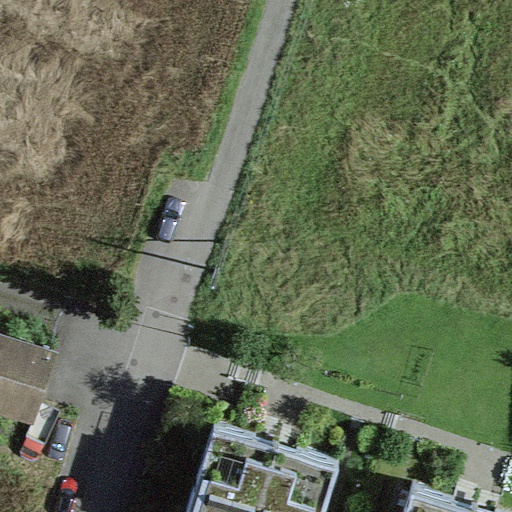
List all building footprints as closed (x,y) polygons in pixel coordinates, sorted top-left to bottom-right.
[(0,393),(32,404),(35,396),(51,346),(0,329),(0,393)] [(252,511),(276,437),(248,428),(214,418),(184,511),(252,511)] [(276,437),(252,511),(321,511),(338,456),(310,447),(276,437)] [(402,511),(470,511),(475,499),(446,490),(413,479),(402,511)] [(475,499),(470,511),(511,511),(511,510),(509,509),(475,499)]
